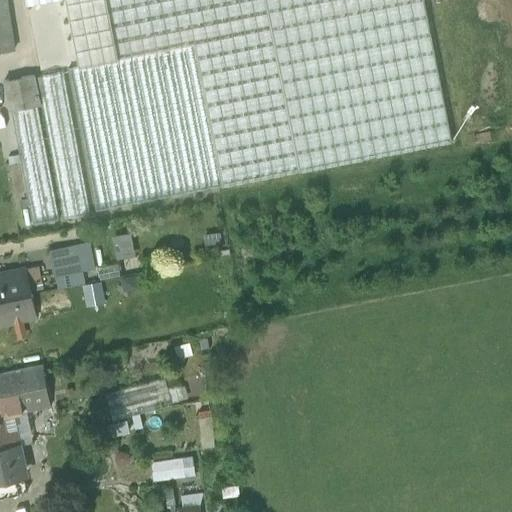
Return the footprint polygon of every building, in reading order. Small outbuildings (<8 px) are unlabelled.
[(7,0),(0,0),(0,48),(13,46),(7,0)] [(69,0),(81,60),(119,53),(109,0),(69,0)] [(426,0),(109,0),(119,53),(194,39),(222,180),(299,165),(454,137),(441,77),(426,0)] [(81,60),(69,64),(97,206),(222,180),(194,39),(119,53),(81,60)] [(64,67),(38,72),(66,212),(92,206),(64,67)] [(35,70),(5,76),(10,106),(11,105),(38,100),(41,100),(40,93),(40,89),(39,89),(35,70)] [(0,78),(0,220),(1,228),(28,222),(0,78)] [(38,100),(11,105),(33,219),(60,214),(38,100)] [(130,229),(113,232),(119,261),(136,258),(130,229)] [(91,239),(77,242),(82,268),(96,265),(91,239)] [(77,242),(51,246),(56,273),(66,271),(82,268),(77,242)] [(44,284),(39,261),(27,264),(27,265),(32,286),(44,284)] [(27,265),(0,270),(0,278),(3,296),(32,290),(32,286),(27,265)] [(98,277),(96,265),(82,268),(66,271),(68,282),(98,277)] [(3,296),(0,296),(0,322),(38,314),(32,290),(3,296)] [(44,360),(0,369),(0,443),(7,442),(5,432),(32,427),(27,406),(51,401),(44,360)] [(165,373),(106,388),(114,415),(173,399),(165,373)] [(7,442),(0,443),(0,475),(16,472),(13,458),(13,456),(11,456),(8,442),(7,442)] [(193,452),(153,458),(155,474),(195,468),(193,452)] [(16,472),(0,475),(0,492),(19,489),(19,488),(17,476),(16,472)] [(25,474),(17,476),(19,488),(28,486),(25,474)] [(176,503),(177,511),(201,511),(201,500),(176,503)]
